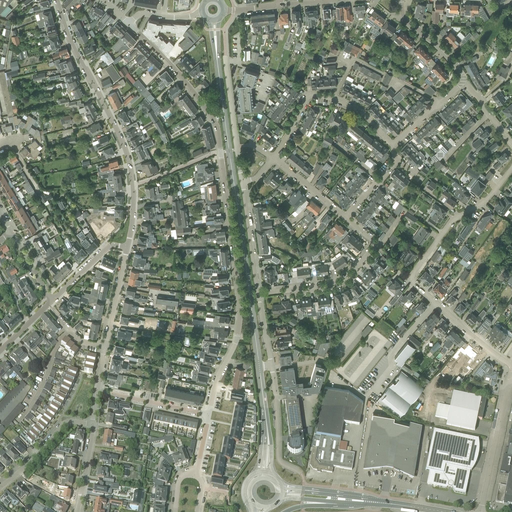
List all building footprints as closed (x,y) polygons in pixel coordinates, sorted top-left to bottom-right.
[(0,0),(0,13),(12,0),(0,0)] [(48,0),(45,0),(43,1),(37,2),(38,6),(33,7),(34,11),(43,9),(43,8),(50,6),(48,0)] [(69,8),(73,4),(69,0),(65,0),(62,4),(68,9),(66,11),(67,15),(71,11),(70,9),(69,8)] [(173,0),(173,8),(190,6),(190,0),(173,0)] [(425,6),(429,7),(429,11),(432,11),(432,3),(424,3),(424,5),(418,3),(416,9),(423,11),(425,6)] [(439,12),(443,13),(443,4),(435,3),(435,10),(432,10),(431,22),(437,23),(438,17),(438,18),(439,12)] [(355,5),(355,7),(353,7),(355,20),(358,20),(357,13),(360,12),(364,12),(365,12),(364,4),(355,5)] [(457,12),(457,4),(450,4),(449,8),(446,8),(446,14),(446,15),(453,15),(454,11),(457,12)] [(460,6),(460,14),(464,15),(468,15),(471,15),(471,5),(464,4),(464,6),(460,6)] [(351,14),(350,10),(350,5),(343,6),(344,18),(344,20),(341,26),(350,25),(350,21),(353,21),(352,17),(351,17),(351,14)] [(478,5),(471,5),(471,15),(480,15),(482,17),(484,21),(488,18),(482,7),(478,7),(478,5)] [(97,20),(102,10),(99,8),(97,6),(96,7),(96,6),(95,9),(92,7),(89,13),(90,14),(90,15),(95,18),(97,20)] [(344,18),(343,6),(336,7),(336,12),(337,19),(344,18)] [(331,17),(331,15),(334,15),(334,9),(330,9),(330,8),(323,9),(324,15),(322,15),(323,20),(323,25),(326,25),(326,23),(327,23),(327,17),(331,17)] [(44,12),(43,9),(34,11),(35,16),(39,15),(40,19),(44,18),(52,16),(51,10),(44,12)] [(422,16),(423,11),(416,9),(414,16),(420,17),(420,19),(424,21),(426,18),(422,16)] [(312,26),(311,10),(305,11),(305,17),(303,17),(303,21),(306,20),(306,25),(308,25),(308,28),(312,28),(312,26)] [(375,21),(379,15),(373,10),(365,21),(368,23),(369,21),(373,24),(375,21)] [(301,22),(301,20),(300,15),(299,15),(299,11),(292,11),(293,22),(297,22),(297,26),(295,32),(300,34),(303,23),(303,22),(301,22)] [(111,23),(115,19),(106,12),(100,19),(103,21),(99,26),(102,28),(108,21),(111,23)] [(275,22),(275,18),(274,13),(267,14),(269,23),(267,23),(268,29),(271,29),(270,23),(275,22)] [(281,16),(279,16),(279,21),(280,27),(280,33),(283,33),(284,33),(284,27),(283,25),(288,24),(288,22),(287,18),(287,13),(282,13),(283,16),(281,16)] [(80,20),(76,22),(72,24),(75,30),(82,26),(79,22),(87,18),(85,14),(79,17),(80,20)] [(258,19),(257,15),(251,16),(252,21),(252,24),(250,24),(251,32),(258,31),(257,28),(257,24),(258,24),(258,19)] [(372,26),(370,30),(375,33),(376,34),(376,35),(377,35),(374,39),(376,40),(380,33),(380,32),(377,30),(379,28),(378,27),(380,25),(385,19),(379,15),(375,21),(373,24),(372,26)] [(54,23),(52,16),(44,18),(40,19),(37,20),(39,27),(54,23)] [(144,27),(142,30),(150,38),(151,37),(154,40),(158,44),(161,47),(160,48),(165,53),(166,52),(168,53),(171,49),(174,45),(169,40),(166,42),(163,39),(162,39),(162,40),(159,36),(159,35),(156,32),(155,31),(155,30),(157,30),(157,27),(158,27),(160,28),(160,30),(166,31),(166,30),(171,30),(171,31),(172,31),(176,32),(175,35),(181,36),(185,30),(188,26),(186,25),(186,24),(176,23),(176,24),(162,23),(158,23),(159,22),(148,19),(147,22),(147,23),(148,23),(145,28),(144,27)] [(387,20),(384,24),(381,28),(380,32),(380,33),(382,34),(384,31),(390,35),(393,32),(396,28),(389,23),(390,22),(387,20)] [(119,29),(122,26),(117,21),(109,30),(116,36),(117,34),(121,31),(119,29)] [(55,26),(50,27),(47,28),(48,32),(46,32),(47,35),(45,35),(44,33),(41,34),(42,38),(57,33),(57,30),(56,30),(55,26)] [(78,36),(85,33),(86,32),(84,28),(83,28),(82,26),(75,30),(78,36)] [(108,26),(101,33),(103,35),(110,28),(108,26)] [(126,30),(122,26),(119,29),(121,31),(117,34),(120,37),(126,30)] [(474,31),(471,33),(469,32),(463,38),(466,41),(472,35),(476,39),(480,34),(478,32),(482,28),(480,26),(475,32),(474,31)] [(184,50),(197,39),(199,37),(190,27),(184,33),(188,36),(179,44),(184,50)] [(87,35),(90,33),(93,32),(92,29),(86,32),(85,33),(78,36),(81,42),(88,39),(86,34),(87,34),(87,35)] [(118,50),(132,35),(126,30),(120,37),(111,46),(116,51),(117,50),(118,50)] [(395,33),(390,38),(393,41),(395,39),(396,40),(398,42),(396,44),(399,46),(407,36),(404,33),(403,32),(402,32),(401,31),(402,31),(401,31),(398,34),(398,35),(395,33)] [(450,42),(455,36),(450,31),(444,37),(450,42)] [(455,47),(462,39),(457,34),(455,36),(450,42),(455,47)] [(20,43),(18,35),(11,36),(13,45),(20,43)] [(59,40),(57,35),(49,37),(50,39),(42,42),(39,42),(40,45),(43,45),(59,40)] [(128,49),(137,40),(132,35),(118,50),(117,50),(119,52),(123,49),(126,46),(128,49)] [(399,46),(399,47),(402,49),(406,44),(408,45),(409,46),(414,41),(413,41),(412,40),(413,40),(411,38),(410,39),(407,36),(399,46)] [(60,46),(60,45),(60,42),(59,42),(59,40),(43,45),(44,48),(47,47),(47,50),(60,46)] [(93,40),(92,41),(87,43),(88,45),(84,48),(88,55),(95,51),(93,46),(95,45),(93,40)] [(306,50),(310,43),(304,40),(302,43),(301,47),(306,50)] [(349,53),(353,45),(349,43),(349,42),(346,40),(341,49),(349,53)] [(137,51),(139,53),(144,48),(139,43),(138,43),(133,48),(134,49),(130,53),(126,57),(125,56),(123,58),(125,60),(127,58),(129,60),(133,57),(132,56),(133,55),(137,51)] [(356,57),(360,48),(353,45),(349,53),(356,57)] [(418,54),(413,59),(415,62),(425,52),(422,49),(422,48),(421,47),(420,47),(419,46),(416,49),(415,51),(416,53),(418,54)] [(66,47),(61,48),(58,50),(59,52),(52,55),(54,59),(63,55),(64,56),(65,56),(66,58),(70,56),(66,47)] [(102,48),(98,52),(95,55),(97,58),(105,51),(102,48)] [(140,64),(150,53),(144,48),(139,53),(134,58),(140,64)] [(256,63),(259,53),(253,51),(251,62),(256,63)] [(508,65),(511,58),(511,51),(510,51),(503,62),(508,65)] [(425,52),(415,62),(417,64),(421,61),(423,59),(425,60),(426,62),(431,57),(430,56),(429,54),(428,54),(425,52)] [(151,65),(157,60),(151,55),(141,65),(147,70),(151,65)] [(111,56),(109,58),(105,60),(108,64),(112,62),(114,60),(111,56)] [(114,60),(112,62),(114,65),(122,59),(120,56),(114,60)] [(470,59),(467,61),(468,63),(464,65),(471,76),(478,72),(472,62),(478,59),(476,56),(470,59)] [(186,57),(179,62),(182,66),(183,66),(184,67),(183,67),(184,68),(184,67),(187,71),(194,66),(193,65),(193,64),(193,65),(191,62),(190,62),(186,57)] [(60,69),(73,64),(71,59),(67,61),(66,60),(66,59),(60,62),(59,59),(54,61),(58,69),(60,69)] [(10,63),(11,70),(12,70),(12,71),(12,70),(14,70),(19,69),(19,68),(17,60),(10,62),(10,63)] [(157,71),(162,65),(157,60),(151,65),(153,67),(149,72),(152,75),(156,70),(157,71)] [(112,63),(105,68),(114,81),(121,76),(112,63)] [(423,71),(429,65),(427,63),(421,69),(423,71)] [(428,77),(424,80),(426,82),(427,83),(429,85),(432,82),(431,80),(442,69),(439,66),(440,65),(438,64),(437,64),(437,63),(432,68),(435,71),(431,75),(430,74),(427,77),(428,77)] [(66,72),(75,68),(73,64),(60,69),(58,69),(57,70),(58,72),(61,70),(62,72),(65,70),(66,72)] [(199,64),(189,73),(192,77),(194,76),(196,78),(205,71),(199,64)] [(334,65),(328,66),(329,74),(330,87),(336,86),(336,81),(335,77),(332,78),(331,74),(333,74),(332,70),(335,69),(335,65),(334,65)] [(425,73),(431,67),(429,65),(423,71),(425,73)] [(118,71),(122,76),(129,72),(125,66),(118,71)] [(501,66),(497,72),(495,76),(501,80),(502,77),(504,78),(508,73),(506,73),(510,67),(507,66),(506,69),(501,66)] [(368,77),(371,71),(366,68),(363,74),(368,77)] [(486,77),(483,74),(485,73),(487,69),(484,68),(483,71),(479,73),(478,72),(471,76),(473,81),(478,88),(487,82),(484,78),(486,77)] [(258,73),(245,69),(241,81),(241,82),(242,84),(248,84),(253,85),(254,85),(258,73)] [(442,69),(431,80),(432,82),(434,83),(436,81),(438,79),(440,77),(442,79),(442,80),(448,75),(447,75),(447,74),(447,73),(446,72),(445,72),(442,69)] [(12,70),(5,72),(6,79),(9,78),(9,75),(13,74),(12,70),(12,71),(12,70)] [(158,84),(170,75),(166,70),(159,75),(161,77),(156,81),(158,84)] [(65,81),(78,76),(77,75),(78,75),(77,73),(76,73),(76,71),(64,76),(65,81)] [(374,80),(377,74),(371,71),(368,77),(374,80)] [(46,77),(45,72),(32,75),(34,80),(46,77)] [(162,88),(173,79),(170,75),(158,84),(162,88)] [(311,79),(307,79),(307,80),(308,85),(311,85),(312,88),(318,88),(316,76),(314,76),(310,76),(311,79)] [(341,90),(346,93),(350,85),(352,82),(346,79),(347,76),(340,88),(341,89),(341,90)] [(65,82),(61,83),(63,88),(78,85),(77,83),(79,82),(78,81),(79,81),(78,78),(77,79),(77,77),(65,82)] [(109,78),(101,82),(104,88),(112,84),(109,78)] [(145,97),(146,98),(151,93),(145,88),(138,79),(133,83),(140,93),(145,97)] [(208,85),(204,80),(200,84),(204,88),(208,85)] [(299,88),(295,84),(294,83),(292,86),(293,87),(291,90),(288,87),(286,89),(296,97),(300,92),(297,90),(299,88)] [(251,89),(253,85),(248,84),(242,84),(237,85),(238,97),(252,96),(251,90),(251,89)] [(178,93),(182,90),(179,86),(178,85),(176,86),(175,85),(171,88),(169,89),(172,92),(172,93),(173,94),(170,96),(172,98),(172,99),(179,95),(178,93)] [(355,89),(356,88),(350,85),(346,93),(352,96),(355,89)] [(435,91),(429,85),(423,91),(432,95),(435,91)] [(83,94),(81,90),(79,86),(69,91),(69,92),(70,95),(71,96),(73,99),(76,97),(76,98),(83,94)] [(357,100),(361,92),(362,89),(357,87),(356,88),(355,89),(352,96),(351,97),(357,100)] [(500,91),(501,90),(499,87),(491,93),(493,96),(492,97),(498,105),(505,101),(502,98),(504,96),(500,91)] [(296,97),(286,89),(285,91),(287,93),(285,96),(292,102),(296,97)] [(376,98),(372,96),(370,95),(372,91),(369,90),(367,94),(366,95),(363,101),(368,104),(371,100),(373,101),(376,98)] [(396,94),(392,97),(393,97),(394,99),(397,103),(402,99),(403,97),(404,96),(399,91),(397,93),(396,94)] [(118,98),(117,96),(115,92),(108,95),(111,101),(118,98)] [(366,95),(361,92),(357,100),(362,103),(363,101),(366,95)] [(281,96),(279,99),(281,101),(288,106),(292,102),(285,96),(282,94),(281,96)] [(123,102),(125,104),(133,97),(131,95),(124,101),(123,102)] [(186,95),(182,98),(179,100),(191,115),(197,110),(186,95)] [(253,108),(252,96),(238,97),(240,109),(253,108)] [(426,104),(430,100),(423,96),(416,102),(422,109),(427,105),(426,104)] [(469,102),(466,99),(464,96),(462,99),(459,96),(455,100),(464,110),(468,105),(467,104),(469,102)] [(123,103),(122,100),(121,97),(118,98),(111,101),(114,108),(121,104),(123,103)] [(145,97),(139,103),(144,108),(150,103),(146,98),(145,97)] [(281,101),(276,97),(275,99),(280,103),(277,106),(278,107),(284,111),(288,106),(281,101)] [(155,112),(161,107),(154,100),(150,104),(155,112)] [(455,100),(450,104),(457,111),(459,109),(462,111),(464,110),(455,100)] [(91,101),(87,103),(84,105),(83,103),(78,104),(79,109),(81,108),(82,110),(84,110),(85,112),(87,111),(94,107),(91,101)] [(422,109),(416,102),(412,106),(418,113),(422,109)] [(240,111),(240,114),(262,111),(265,104),(262,103),(260,109),(240,111)] [(511,103),(507,108),(503,111),(507,116),(508,116),(511,121),(511,103)] [(372,114),(379,108),(381,106),(379,104),(377,106),(374,104),(371,106),(368,110),(372,114)] [(454,113),(457,111),(450,104),(446,109),(455,118),(456,116),(454,113)] [(278,107),(276,109),(273,107),(271,105),(270,107),(281,117),(285,112),(284,111),(278,107)] [(311,107),(308,113),(319,118),(322,112),(322,111),(321,110),(321,109),(314,105),(313,108),(311,107)] [(383,113),(385,110),(381,106),(379,108),(372,114),(376,119),(383,113)] [(418,113),(412,106),(407,111),(410,114),(413,117),(418,113)] [(95,107),(94,107),(87,111),(85,112),(89,121),(97,117),(96,115),(98,114),(95,107)] [(281,117),(270,107),(268,109),(273,113),(270,116),(277,122),(281,117)] [(446,109),(441,113),(444,115),(442,118),(445,121),(447,123),(449,121),(448,119),(450,117),(453,120),(455,118),(446,109)] [(120,119),(132,113),(131,110),(125,112),(124,110),(117,114),(120,119)] [(380,123),(390,114),(391,113),(390,111),(388,113),(385,110),(383,113),(376,119),(380,123)] [(134,116),(132,113),(120,119),(122,124),(129,120),(128,119),(134,116)] [(319,118),(308,113),(305,118),(313,122),(314,119),(318,121),(319,118)] [(332,113),(330,117),(327,122),(334,125),(335,123),(338,124),(342,116),(336,113),(335,114),(332,113)] [(15,125),(13,116),(12,114),(8,115),(8,117),(9,122),(2,124),(4,131),(7,131),(13,130),(12,129),(16,129),(15,125)] [(391,121),(392,120),(393,119),(391,116),(390,114),(380,123),(384,128),(386,126),(391,121)] [(25,128),(32,118),(28,115),(26,120),(22,118),(21,119),(19,118),(17,118),(16,115),(13,116),(15,125),(18,124),(23,127),(25,128)] [(70,115),(64,116),(60,117),(61,124),(66,123),(65,122),(72,120),(70,115)] [(200,115),(196,118),(191,120),(195,127),(197,125),(200,124),(201,125),(204,123),(204,122),(200,115)] [(390,131),(399,122),(401,120),(400,118),(398,120),(395,117),(393,119),(392,120),(391,121),(386,126),(390,131)] [(446,124),(444,122),(440,119),(438,121),(435,117),(430,121),(439,131),(446,124)] [(37,120),(32,118),(25,128),(28,130),(33,133),(34,133),(34,136),(44,134),(43,130),(39,131),(39,130),(36,129),(37,127),(34,125),(37,120)] [(189,118),(179,124),(181,127),(191,121),(189,118)] [(311,125),(313,122),(305,118),(302,124),(313,129),(314,127),(311,125)] [(243,123),(240,130),(252,135),(254,130),(258,121),(255,120),(252,119),(250,125),(243,123)] [(159,120),(154,123),(160,134),(165,131),(159,120)] [(349,130),(354,124),(349,120),(344,126),(349,130)] [(141,130),(138,125),(136,121),(131,124),(130,125),(132,128),(126,131),(129,137),(134,134),(137,132),(141,130)] [(439,131),(430,121),(426,125),(432,132),(435,129),(437,132),(439,131)] [(99,122),(95,125),(86,129),(88,132),(91,131),(93,134),(103,129),(99,122)] [(404,126),(401,124),(399,122),(390,131),(394,135),(404,126)] [(463,126),(464,128),(467,131),(471,126),(467,122),(463,126)] [(269,133),(266,131),(263,128),(264,125),(261,124),(257,132),(261,133),(263,135),(261,138),(266,142),(273,133),(271,131),(269,133)] [(313,129),(302,124),(299,129),(307,133),(309,130),(312,132),(313,129)] [(353,134),(359,128),(354,124),(349,130),(353,134)] [(435,135),(432,132),(426,125),(421,130),(430,139),(432,137),(435,135)] [(212,137),(209,126),(202,128),(205,139),(212,137)] [(198,127),(188,132),(190,136),(194,134),(199,132),(200,131),(198,127)] [(358,138),(364,132),(359,128),(353,134),(358,138)] [(486,129),(479,134),(477,136),(479,138),(472,144),(477,150),(478,151),(486,144),(486,143),(489,140),(486,137),(485,139),(484,138),(490,134),(486,129)] [(142,130),(141,130),(137,132),(134,134),(136,137),(130,140),(133,145),(141,141),(140,138),(142,137),(140,135),(143,133),(142,130)] [(430,139),(421,130),(417,134),(425,142),(427,140),(429,142),(431,140),(430,139)] [(363,142),(368,135),(364,132),(358,138),(356,141),(358,142),(360,140),(363,142)] [(278,141),(276,139),(277,138),(274,135),(275,134),(273,133),(266,142),(265,143),(270,147),(272,144),(274,146),(278,141)] [(41,142),(41,139),(45,138),(44,134),(34,136),(35,139),(30,143),(31,143),(28,145),(36,155),(40,152),(37,148),(40,145),(39,144),(41,142)] [(107,135),(102,137),(97,139),(99,143),(93,146),(94,149),(97,148),(106,144),(105,143),(109,141),(107,135)] [(333,139),(326,135),(323,141),(330,145),(333,139)] [(373,139),(368,135),(363,142),(368,146),(368,145),(373,139)] [(212,137),(205,139),(206,142),(206,143),(207,148),(215,146),(212,137)] [(373,149),(379,142),(374,138),(373,139),(368,145),(373,149)] [(145,147),(153,144),(151,140),(146,142),(136,147),(137,150),(136,151),(140,159),(141,158),(142,160),(148,157),(147,156),(149,155),(145,147)] [(453,145),(448,140),(444,143),(449,148),(453,145)] [(495,140),(491,143),(488,146),(489,146),(487,147),(489,150),(486,153),(488,156),(493,152),(497,149),(496,148),(499,145),(495,140)] [(375,156),(383,146),(379,142),(373,149),(376,151),(374,153),(374,155),(375,156)] [(412,150),(414,148),(410,143),(409,144),(407,143),(401,149),(402,150),(401,152),(405,156),(412,150)] [(353,144),(348,150),(351,152),(352,152),(353,153),(356,150),(355,148),(354,147),(355,146),(353,144)] [(36,155),(28,145),(26,147),(26,146),(21,150),(19,152),(24,158),(26,156),(28,158),(31,156),(33,158),(33,157),(35,159),(38,157),(36,155)] [(439,149),(440,149),(444,154),(448,151),(443,145),(439,149)] [(383,146),(375,156),(383,162),(389,155),(386,152),(388,150),(383,146)] [(111,147),(107,149),(104,150),(106,154),(101,156),(102,160),(111,156),(110,154),(114,153),(111,147)] [(195,158),(208,152),(209,152),(207,148),(202,150),(201,149),(192,153),(195,158)] [(409,161),(418,152),(417,150),(414,148),(412,150),(405,156),(409,161)] [(445,154),(444,154),(440,149),(434,154),(437,158),(439,160),(445,154)] [(356,150),(353,153),(355,154),(355,155),(358,158),(361,153),(363,151),(361,150),(359,152),(356,150)] [(418,152),(409,161),(413,165),(415,164),(418,166),(421,163),(423,162),(421,160),(424,157),(424,155),(420,151),(418,152)] [(505,152),(501,155),(498,157),(500,160),(493,166),(496,169),(506,161),(505,160),(509,157),(505,152)] [(286,159),(299,169),(304,163),(292,153),(286,159)] [(332,153),(329,158),(336,161),(338,156),(332,153)] [(474,167),(480,159),(476,157),(471,164),(474,167)] [(102,171),(98,172),(99,175),(101,175),(103,174),(107,173),(106,170),(119,166),(117,159),(112,161),(108,162),(109,164),(101,167),(101,168),(102,171)] [(151,160),(146,162),(141,164),(142,168),(145,168),(148,175),(158,172),(157,167),(154,168),(151,160)] [(448,169),(444,165),(439,161),(435,166),(439,170),(440,169),(445,173),(448,169)] [(316,174),(321,164),(317,162),(312,172),(316,174)] [(323,178),(328,172),(332,167),(326,162),(322,167),(325,170),(321,175),(317,178),(319,179),(316,183),(321,187),(324,183),(327,180),(323,178)] [(312,170),(306,165),(304,163),(299,169),(307,176),(312,170)] [(423,167),(420,171),(425,175),(428,171),(429,169),(427,166),(425,169),(423,167)] [(476,178),(480,173),(469,166),(465,172),(476,178)] [(199,173),(194,173),(195,178),(196,182),(196,185),(207,181),(206,176),(210,175),(210,173),(214,173),(213,167),(202,168),(202,172),(199,173)] [(365,177),(367,173),(363,170),(362,169),(359,172),(358,172),(357,174),(357,175),(355,173),(354,175),(364,184),(368,179),(365,177)] [(393,182),(401,173),(397,169),(391,175),(394,178),(391,181),(392,181),(387,187),(384,184),(381,188),(387,193),(388,194),(391,190),(390,189),(393,186),(395,184),(393,182)] [(103,174),(101,175),(102,179),(108,178),(108,183),(114,182),(121,181),(120,174),(115,174),(114,175),(114,171),(107,173),(103,174)] [(264,180),(268,184),(271,179),(277,184),(279,181),(282,177),(275,172),(274,174),(271,171),(264,180)] [(494,174),(490,171),(489,171),(485,176),(490,180),(494,174)] [(395,184),(393,186),(395,188),(399,182),(400,183),(398,186),(401,189),(404,186),(408,180),(405,178),(406,176),(401,173),(393,182),(395,184)] [(9,180),(6,174),(0,177),(0,185),(0,186),(9,180)] [(364,184),(354,175),(352,177),(355,180),(353,182),(360,188),(364,184)] [(214,184),(213,179),(207,181),(196,185),(191,187),(193,190),(200,187),(202,187),(202,186),(204,186),(205,192),(216,190),(215,184),(215,183),(214,184)] [(486,185),(478,179),(470,189),(478,195),(486,185)] [(10,180),(9,180),(0,186),(4,192),(13,186),(10,180)] [(431,180),(426,186),(432,190),(437,184),(431,180)] [(114,182),(108,183),(109,188),(110,188),(110,189),(111,189),(115,188),(115,189),(122,188),(121,181),(114,182)] [(277,188),(281,191),(282,192),(284,190),(287,192),(289,190),(292,186),(287,181),(284,185),(281,183),(277,188)] [(360,188),(353,182),(351,185),(348,183),(346,185),(356,193),(360,188)] [(34,190),(30,184),(25,188),(28,194),(29,193),(31,192),(34,190)] [(356,193),(346,185),(344,187),(347,189),(345,192),(347,193),(352,197),(354,199),(353,198),(356,193)] [(467,191),(465,189),(459,185),(459,186),(461,187),(459,190),(456,190),(454,192),(455,195),(458,197),(459,197),(466,202),(466,201),(467,202),(469,200),(468,199),(470,197),(466,193),(467,191)] [(17,192),(13,186),(4,192),(7,198),(17,192)] [(157,186),(153,187),(153,186),(145,187),(147,196),(151,195),(151,199),(158,198),(163,196),(166,195),(165,192),(162,193),(162,192),(158,193),(157,186)] [(390,195),(388,194),(387,193),(386,194),(379,188),(375,193),(385,201),(386,199),(390,195)] [(350,203),(340,195),(332,189),(328,193),(331,196),(333,193),(337,196),(336,196),(336,198),(340,201),(339,202),(346,208),(350,203)] [(20,190),(17,192),(7,198),(11,204),(21,198),(24,196),(20,190)] [(217,197),(216,190),(205,192),(202,192),(202,194),(204,194),(204,198),(217,197)] [(295,192),(289,198),(294,202),(293,203),(298,208),(304,202),(301,199),(304,195),(303,194),(302,193),(301,192),(300,192),(299,190),(296,193),(295,192)] [(456,202),(450,198),(451,195),(447,192),(444,190),(442,193),(442,195),(446,198),(443,202),(448,205),(452,208),(453,207),(456,204),(455,204),(456,202)] [(347,193),(344,196),(341,193),(340,195),(350,203),(354,199),(352,197),(347,193)] [(385,201),(375,193),(371,197),(372,199),(378,203),(380,200),(383,203),(385,201)] [(511,203),(511,201),(510,200),(506,197),(502,202),(500,200),(495,207),(504,214),(511,203)] [(25,204),(21,198),(11,204),(15,210),(22,206),(25,204)] [(61,209),(66,206),(61,198),(56,201),(61,209)] [(379,204),(378,203),(372,199),(369,203),(378,211),(380,210),(377,207),(379,204)] [(308,213),(316,204),(311,200),(306,206),(308,207),(305,211),(308,213)] [(378,211),(369,203),(365,208),(372,214),(374,211),(377,213),(378,211)] [(158,207),(157,207),(156,204),(150,205),(150,206),(144,206),(144,212),(152,211),(152,212),(154,211),(157,211),(159,211),(158,207)] [(218,204),(216,204),(207,205),(205,205),(205,206),(205,209),(206,209),(202,209),(203,215),(206,215),(206,213),(210,212),(215,212),(215,210),(219,210),(218,207),(219,207),(219,205),(218,204)] [(305,216),(304,217),(309,221),(313,217),(311,215),(313,212),(315,214),(316,214),(321,208),(316,204),(308,213),(305,216)] [(447,212),(443,209),(440,206),(439,207),(435,204),(432,208),(436,211),(432,217),(431,216),(428,221),(434,225),(436,222),(435,222),(436,220),(439,222),(447,212)] [(266,206),(261,207),(261,205),(253,206),(254,215),(260,214),(260,215),(262,215),(262,212),(267,211),(266,206)] [(25,212),(22,206),(15,210),(18,216),(25,212)] [(369,216),(372,214),(365,208),(361,213),(374,223),(375,221),(372,219),(369,216)] [(106,216),(106,219),(115,220),(115,216),(123,216),(123,209),(118,209),(115,209),(114,216),(106,215),(106,216)] [(27,210),(25,212),(18,216),(22,222),(31,216),(27,210)] [(157,214),(157,211),(154,211),(152,212),(152,211),(144,212),(143,212),(143,218),(147,218),(148,221),(156,219),(156,220),(163,219),(163,214),(157,214)] [(327,222),(328,221),(332,217),(327,213),(321,220),(323,221),(319,227),(322,229),(328,223),(327,222)] [(374,223),(361,213),(357,217),(364,223),(366,220),(369,223),(372,226),(372,225),(374,223)] [(489,217),(489,216),(491,214),(490,213),(482,216),(476,224),(478,225),(476,228),(481,231),(480,232),(481,232),(491,218),(489,217)] [(263,222),(263,218),(262,215),(260,215),(260,214),(254,215),(256,229),(264,228),(272,227),(271,221),(263,222)] [(392,223),(396,218),(391,214),(387,219),(388,219),(392,223)] [(32,224),(30,221),(33,219),(31,216),(22,222),(25,228),(32,224)] [(182,228),(180,216),(174,217),(175,225),(175,224),(175,229),(182,228)] [(223,222),(223,216),(208,218),(208,220),(206,221),(206,225),(210,224),(215,224),(223,222)] [(309,226),(313,222),(315,219),(313,217),(309,221),(306,224),(309,226)] [(151,229),(150,223),(156,222),(156,220),(156,219),(148,221),(148,223),(141,224),(142,231),(147,230),(148,233),(154,232),(154,228),(151,229)] [(476,219),(469,222),(468,222),(468,223),(460,234),(461,234),(458,239),(461,242),(477,220),(476,220),(475,220),(476,219)] [(292,228),(286,220),(282,224),(289,231),(291,229),(292,228)] [(331,237),(341,225),(336,221),(333,225),(331,228),(333,229),(328,234),(331,237)] [(316,225),(313,222),(309,226),(304,232),(307,235),(316,225)] [(36,230),(32,224),(25,228),(29,234),(36,230)] [(96,228),(93,230),(98,236),(101,233),(105,238),(114,229),(108,224),(100,232),(96,228)] [(340,235),(342,233),(345,229),(341,225),(331,237),(329,240),(331,242),(335,237),(339,240),(342,237),(340,235)] [(191,233),(190,227),(182,228),(175,229),(171,229),(171,230),(171,233),(171,235),(171,237),(171,238),(178,238),(177,235),(191,233)] [(431,232),(427,229),(423,227),(415,239),(422,244),(426,237),(427,238),(431,232)] [(273,236),(272,228),(256,230),(257,236),(267,234),(270,235),(273,236)] [(94,250),(84,239),(86,237),(82,230),(77,234),(81,240),(80,242),(85,247),(85,248),(90,253),(94,250)] [(46,242),(43,236),(40,231),(34,235),(36,238),(37,239),(33,241),(37,247),(43,243),(46,242)] [(98,246),(93,240),(95,238),(92,232),(86,238),(86,237),(84,239),(94,250),(98,246)] [(153,234),(150,234),(149,232),(144,233),(144,236),(139,235),(137,241),(139,241),(138,246),(141,246),(140,250),(143,249),(143,250),(146,249),(146,247),(151,246),(151,247),(157,247),(157,242),(156,242),(155,237),(154,237),(153,234)] [(267,244),(266,238),(270,237),(270,235),(267,234),(257,236),(258,245),(267,244)] [(352,246),(357,239),(352,235),(350,236),(348,234),(341,242),(346,246),(348,243),(352,246)] [(392,243),(397,237),(393,234),(388,241),(392,243)] [(400,239),(397,237),(392,243),(396,246),(400,239)] [(302,247),(303,248),(306,252),(311,247),(311,248),(314,244),(309,239),(307,241),(305,239),(302,242),(304,244),(302,247)] [(363,244),(357,239),(352,246),(357,251),(359,249),(362,252),(363,249),(363,248),(361,246),(363,244)] [(46,249),(43,243),(37,247),(41,254),(44,251),(45,252),(45,253),(46,255),(51,253),(48,248),(46,249)] [(87,253),(84,250),(81,247),(80,249),(75,243),(72,246),(83,257),(87,253)] [(270,246),(267,244),(258,245),(260,253),(265,253),(268,252),(270,252),(270,246)] [(440,245),(437,250),(431,258),(435,261),(433,266),(427,272),(425,271),(420,277),(424,281),(435,268),(437,264),(438,263),(447,250),(441,246),(440,245)] [(464,245),(459,253),(463,256),(469,248),(464,245)] [(83,257),(72,246),(69,248),(74,254),(73,255),(79,261),(83,257)] [(317,253),(311,248),(311,247),(306,252),(302,257),(315,255),(317,253)] [(6,248),(0,252),(4,259),(8,257),(9,260),(11,258),(6,249),(6,248)] [(58,248),(51,253),(52,254),(54,258),(61,254),(58,248)] [(230,263),(228,249),(220,250),(220,248),(208,250),(209,253),(211,255),(219,255),(219,261),(218,261),(217,263),(217,265),(219,266),(222,266),(222,264),(230,263)] [(302,257),(306,252),(303,248),(298,253),(302,257)] [(474,252),(469,248),(463,256),(462,258),(467,262),(474,252)] [(417,254),(413,251),(409,249),(401,260),(409,265),(417,254)] [(346,262),(350,258),(345,254),(343,252),(341,254),(336,258),(343,267),(345,266),(344,265),(347,263),(346,262)] [(52,254),(51,253),(46,255),(44,257),(47,262),(54,258),(52,254)] [(135,254),(133,264),(136,264),(135,267),(139,268),(141,268),(144,269),(144,266),(145,266),(146,259),(144,259),(141,258),(141,256),(135,254)] [(280,259),(271,254),(264,255),(264,260),(269,260),(277,264),(280,259)] [(343,267),(336,258),(331,261),(330,261),(330,264),(330,268),(330,269),(336,269),(337,270),(340,268),(341,269),(343,267)] [(387,264),(383,261),(384,260),(384,259),(383,258),(382,258),(381,259),(380,260),(378,258),(374,263),(377,265),(376,266),(375,265),(373,268),(380,274),(381,272),(382,270),(387,264)] [(108,259),(105,266),(110,268),(113,269),(116,262),(108,259)] [(327,268),(330,268),(330,264),(330,261),(324,262),(324,265),(321,265),(322,275),(325,275),(325,274),(328,274),(327,268)] [(322,275),(321,265),(321,262),(317,263),(311,264),(312,265),(312,270),(313,270),(316,270),(316,275),(319,275),(319,276),(322,275)] [(71,269),(68,265),(65,263),(59,269),(65,275),(71,269)] [(438,271),(437,270),(440,265),(438,263),(437,264),(435,268),(424,281),(428,285),(434,278),(432,277),(438,271)] [(275,265),(272,265),(267,266),(269,266),(269,269),(264,270),(264,272),(263,273),(264,276),(274,274),(274,271),(276,271),(275,265)] [(313,273),(313,270),(312,270),(312,265),(302,266),(304,277),(306,277),(306,276),(310,276),(310,273),(313,273)] [(442,277),(449,268),(445,265),(438,275),(442,277)] [(304,277),(302,266),(296,267),(297,270),(292,271),(292,272),(292,277),(297,276),(298,278),(301,277),(302,278),(304,277)] [(65,275),(59,269),(57,271),(53,267),(50,270),(54,274),(53,275),(58,281),(65,275)] [(470,272),(469,271),(466,269),(460,277),(464,281),(470,272)] [(131,270),(130,276),(137,278),(139,279),(142,274),(142,272),(139,272),(131,270)] [(380,275),(377,273),(374,270),(373,270),(375,271),(373,273),(369,270),(367,272),(366,271),(364,274),(372,281),(374,278),(376,280),(380,275)] [(370,283),(372,281),(364,274),(362,276),(363,277),(361,279),(365,282),(363,285),(362,284),(366,287),(368,289),(372,285),(370,283)] [(108,284),(101,283),(102,278),(94,276),(93,281),(98,282),(97,289),(106,291),(108,284)] [(130,276),(128,283),(136,285),(136,284),(138,284),(144,285),(145,279),(144,279),(139,279),(137,278),(130,276)] [(226,276),(221,276),(218,277),(218,276),(210,277),(211,280),(218,279),(218,282),(215,282),(215,285),(219,285),(219,282),(227,281),(226,276)] [(436,285),(433,289),(437,292),(448,280),(446,278),(443,281),(441,280),(439,282),(436,285)] [(389,285),(388,287),(392,290),(395,293),(395,296),(389,303),(392,305),(393,304),(399,296),(402,292),(398,289),(401,286),(399,284),(400,283),(395,279),(393,281),(392,282),(393,282),(392,282),(389,285)] [(14,282),(13,283),(16,288),(19,294),(22,292),(29,288),(29,287),(30,287),(28,284),(27,284),(25,281),(20,284),(18,280),(14,282)] [(451,282),(450,281),(448,280),(437,292),(439,294),(439,295),(440,296),(441,296),(445,293),(447,290),(445,288),(451,282)] [(365,292),(363,289),(360,285),(361,286),(358,288),(355,284),(353,285),(350,288),(354,292),(357,296),(359,294),(361,295),(365,292)] [(22,292),(19,294),(23,300),(26,298),(33,294),(31,291),(29,288),(22,292)] [(105,298),(106,291),(97,289),(92,288),(91,294),(85,292),(84,296),(89,297),(92,298),(93,295),(98,296),(105,298)] [(458,291),(454,288),(448,295),(450,296),(446,300),(450,304),(456,298),(453,296),(458,291)] [(135,290),(132,290),(127,289),(126,295),(130,296),(130,297),(134,298),(134,300),(136,301),(138,301),(139,296),(134,295),(135,290)] [(346,290),(342,292),(345,297),(347,301),(348,303),(356,301),(357,302),(359,301),(358,298),(357,296),(354,292),(350,294),(348,289),(346,290)] [(410,301),(412,298),(416,295),(411,290),(407,295),(406,294),(400,300),(403,303),(408,307),(412,303),(410,301)] [(345,297),(341,298),(340,293),(337,293),(337,294),(334,295),(337,304),(340,303),(341,305),(348,303),(347,301),(345,297)] [(474,310),(481,300),(484,296),(481,293),(477,298),(474,303),(470,307),(474,310)] [(25,303),(22,306),(26,310),(31,306),(37,301),(33,294),(26,298),(28,302),(26,304),(25,303)] [(87,302),(88,301),(89,297),(84,296),(73,294),(72,294),(73,294),(70,297),(71,299),(72,299),(72,300),(74,301),(73,304),(80,305),(80,302),(79,300),(79,299),(87,302)] [(326,295),(323,296),(324,306),(325,311),(329,310),(332,310),(334,309),(333,304),(333,299),(333,301),(330,301),(329,296),(326,296),(326,295)] [(178,306),(179,299),(157,296),(156,303),(166,304),(175,305),(178,306)] [(318,303),(315,303),(315,310),(316,312),(318,312),(321,311),(325,311),(324,306),(323,296),(320,296),(320,297),(317,297),(318,303)] [(224,298),(212,297),(212,300),(214,300),(214,304),(217,303),(218,309),(223,308),(223,309),(226,308),(230,307),(230,305),(231,305),(231,302),(230,302),(229,300),(224,301),(224,298)] [(303,309),(306,308),(305,298),(302,299),(302,300),(299,300),(300,305),(296,306),(295,304),(299,319),(302,319),(303,314),(303,311),(303,309)] [(315,310),(315,303),(311,304),(311,298),(308,299),(308,298),(305,298),(306,308),(309,308),(310,311),(315,310)] [(76,307),(72,304),(68,301),(65,304),(64,303),(59,307),(62,310),(61,311),(67,318),(70,315),(66,312),(69,309),(71,311),(76,307)] [(124,301),(123,306),(138,309),(139,307),(132,305),(133,302),(129,302),(124,301)] [(282,304),(272,305),(273,312),(278,312),(283,311),(283,312),(285,312),(290,311),(289,310),(291,310),(291,308),(290,303),(289,303),(288,301),(282,302),(282,304)] [(414,306),(411,310),(412,311),(414,313),(416,310),(419,313),(419,314),(427,306),(426,305),(426,304),(425,303),(424,303),(422,301),(419,304),(418,303),(414,306)] [(463,311),(467,307),(470,304),(467,301),(463,305),(460,302),(458,305),(455,309),(460,313),(462,310),(463,311)] [(102,310),(103,304),(97,302),(94,302),(93,305),(96,305),(95,309),(102,310)] [(93,308),(92,312),(91,315),(94,316),(100,317),(102,310),(95,309),(93,308)] [(476,317),(472,312),(469,315),(466,319),(471,324),(474,321),(476,323),(484,315),(486,312),(483,309),(478,314),(476,317)] [(435,313),(434,312),(425,322),(429,325),(426,329),(430,332),(438,321),(436,319),(439,316),(438,315),(439,315),(435,312),(435,313)] [(56,325),(46,313),(40,319),(50,330),(56,325)] [(7,322),(5,324),(10,330),(22,320),(16,314),(9,320),(7,322)] [(139,319),(138,319),(121,315),(120,322),(127,324),(128,321),(137,323),(142,324),(144,318),(139,317),(139,319)] [(213,322),(205,320),(204,322),(193,321),(192,323),(205,325),(205,324),(219,326),(220,323),(225,324),(228,324),(228,323),(229,323),(229,321),(229,320),(229,316),(220,315),(215,315),(215,318),(213,318),(213,322)] [(480,321),(477,324),(479,328),(484,332),(485,331),(489,326),(489,325),(491,322),(490,321),(490,320),(486,317),(483,321),(483,320),(481,322),(480,321)] [(448,325),(445,322),(446,322),(444,320),(444,321),(443,320),(436,329),(434,330),(434,332),(437,334),(438,334),(440,331),(442,333),(439,336),(439,337),(440,338),(445,333),(448,329),(446,327),(448,325)] [(99,323),(94,322),(87,321),(87,323),(91,324),(90,328),(97,330),(99,323)] [(401,335),(408,328),(402,322),(395,330),(401,335)] [(227,331),(224,330),(225,327),(222,327),(219,326),(205,324),(205,325),(204,328),(215,329),(214,332),(219,333),(218,338),(226,339),(227,331)] [(55,335),(61,330),(56,325),(50,330),(52,332),(48,335),(51,339),(55,335)] [(289,329),(287,330),(287,325),(276,327),(277,330),(275,330),(276,336),(283,335),(283,336),(290,335),(289,329)] [(366,337),(373,329),(368,325),(363,331),(364,333),(363,335),(366,337)] [(495,340),(501,330),(503,327),(501,325),(499,328),(495,325),(492,329),(489,334),(491,335),(490,336),(495,340)] [(96,337),(97,330),(90,328),(89,332),(85,331),(84,334),(96,337)] [(137,330),(129,329),(121,328),(120,330),(119,330),(118,333),(117,333),(117,336),(118,336),(117,337),(129,339),(130,339),(131,336),(135,337),(136,333),(134,332),(135,330),(137,330)] [(175,334),(184,336),(184,334),(179,333),(180,328),(178,328),(178,330),(176,330),(175,334)] [(447,339),(443,343),(445,344),(446,345),(447,344),(457,333),(453,329),(449,333),(447,335),(445,338),(447,339)] [(501,330),(495,340),(499,343),(501,341),(502,342),(503,341),(506,344),(511,337),(508,334),(506,333),(501,330)] [(443,348),(441,350),(442,351),(444,353),(449,348),(454,342),(456,344),(462,338),(457,333),(447,344),(446,345),(443,348)] [(41,339),(37,335),(36,337),(34,334),(29,339),(36,347),(41,342),(41,339)] [(290,335),(289,336),(284,336),(284,340),(277,341),(278,348),(288,347),(287,342),(291,342),(290,335)] [(181,345),(183,337),(175,336),(174,341),(176,342),(176,344),(181,345)] [(70,342),(71,341),(68,338),(67,339),(66,338),(59,347),(64,350),(65,349),(65,348),(66,348),(70,342)] [(36,347),(29,339),(24,344),(26,346),(25,348),(29,352),(31,350),(32,351),(36,347)] [(320,343),(317,341),(314,339),(313,339),(311,345),(318,348),(320,343)] [(420,343),(415,339),(411,343),(417,347),(420,343)] [(214,341),(204,340),(203,346),(204,347),(208,348),(207,352),(209,352),(209,353),(217,354),(218,353),(219,353),(220,348),(219,348),(213,346),(214,341)] [(401,366),(415,348),(407,341),(394,357),(397,360),(396,362),(401,366)] [(431,348),(429,351),(432,354),(435,351),(441,344),(437,341),(431,348)] [(73,347),(74,347),(75,345),(72,342),(71,343),(70,342),(66,348),(65,348),(65,349),(69,353),(73,347)] [(325,356),(330,342),(321,343),(317,354),(325,356)] [(133,347),(125,345),(120,344),(120,346),(116,345),(114,351),(125,354),(126,350),(132,351),(133,347)] [(461,347),(453,358),(454,359),(454,358),(456,360),(459,356),(458,355),(461,352),(465,356),(466,355),(471,359),(467,363),(469,365),(472,361),(473,361),(475,359),(474,358),(477,354),(475,353),(473,351),(472,350),(473,348),(469,346),(469,345),(465,350),(461,347)] [(74,357),(79,349),(76,347),(75,348),(74,347),(73,347),(69,353),(69,354),(74,357)] [(295,349),(293,349),(294,352),(291,352),(290,349),(279,351),(280,351),(280,356),(281,363),(288,362),(289,362),(291,362),(291,360),(296,359),(299,356),(297,355),(299,351),(295,349)] [(24,360),(28,357),(24,352),(23,354),(22,353),(19,350),(13,355),(13,354),(10,357),(18,366),(21,363),(21,362),(23,360),(24,360)] [(209,356),(209,353),(209,352),(207,352),(200,350),(199,357),(204,358),(203,361),(205,362),(213,363),(213,362),(214,362),(215,358),(214,357),(209,356)] [(94,356),(92,355),(91,355),(87,354),(87,355),(85,360),(84,360),(86,361),(86,360),(95,363),(97,359),(96,359),(96,357),(93,356),(94,356)] [(123,360),(121,359),(113,358),(111,364),(126,367),(129,368),(129,365),(122,363),(123,360)] [(204,365),(205,362),(203,361),(190,358),(190,362),(195,363),(194,366),(199,367),(198,370),(203,371),(208,373),(209,371),(210,371),(211,367),(210,366),(204,365)] [(94,364),(95,363),(86,360),(86,361),(83,366),(84,366),(94,368),(93,368),(94,369),(95,365),(94,364)] [(236,367),(234,377),(242,378),(244,372),(246,373),(247,368),(248,368),(250,362),(244,361),(242,369),(236,367)] [(497,372),(495,372),(494,372),(493,372),(491,371),(492,370),(493,369),(493,368),(493,367),(493,366),(492,365),(492,364),(491,364),(490,363),(489,364),(485,361),(482,365),(473,375),(478,379),(482,374),(484,376),(491,378),(490,384),(494,385),(497,372)] [(319,390),(325,369),(323,368),(324,366),(315,363),(309,382),(303,383),(303,385),(302,385),(302,383),(298,384),(299,385),(297,386),(297,384),(296,384),(293,368),(284,369),(280,369),(280,373),(281,373),(282,384),(282,388),(283,388),(284,395),(297,393),(297,392),(304,391),(304,392),(319,390)] [(10,369),(8,367),(4,364),(0,367),(0,369),(5,374),(8,377),(10,375),(8,371),(10,369)] [(128,371),(129,368),(126,367),(111,364),(110,370),(122,373),(122,370),(125,370),(128,371)] [(93,370),(93,368),(94,368),(84,366),(82,371),(82,372),(91,374),(92,375),(94,370),(93,370)] [(166,375),(167,368),(164,367),(163,367),(159,366),(159,369),(163,370),(162,375),(166,375)] [(24,378),(18,372),(14,367),(11,370),(21,381),(24,378)] [(78,371),(73,369),(68,368),(69,368),(66,373),(67,373),(76,377),(75,377),(76,377),(78,373),(77,373),(78,371)] [(202,374),(203,371),(198,370),(195,370),(194,376),(197,377),(196,380),(206,382),(207,381),(208,381),(209,376),(208,376),(202,374)] [(401,370),(398,374),(397,375),(399,377),(395,382),(393,381),(389,386),(388,386),(389,386),(385,391),(387,392),(382,398),(380,396),(377,400),(376,401),(400,416),(423,388),(401,370)] [(122,376),(109,372),(107,378),(110,379),(109,383),(114,384),(114,383),(118,384),(119,381),(121,381),(122,376)] [(75,378),(75,377),(76,377),(67,373),(64,378),(65,379),(65,378),(73,382),(74,382),(76,379),(75,378)] [(163,388),(165,376),(166,375),(162,375),(158,374),(157,379),(161,379),(159,387),(163,388)] [(241,387),(242,378),(234,377),(232,386),(241,387)] [(73,384),(73,382),(65,378),(65,379),(62,383),(61,383),(62,384),(71,387),(71,388),(74,384),(73,384)] [(70,389),(71,388),(71,387),(62,384),(59,388),(60,389),(69,393),(68,393),(69,393),(71,390),(70,389)] [(340,442),(343,422),(359,425),(363,401),(348,390),(324,386),(318,426),(316,425),(314,436),(320,436),(318,448),(312,447),(313,448),(312,452),(311,457),(310,461),(310,463),(310,464),(310,465),(309,465),(310,465),(313,469),(312,469),(313,470),(313,469),(314,470),(317,471),(317,473),(320,473),(320,471),(323,471),(326,472),(332,473),(333,467),(352,470),(354,454),(346,452),(346,447),(347,443),(340,442)] [(68,394),(68,393),(69,393),(60,389),(57,393),(56,393),(57,394),(57,393),(66,398),(69,395),(68,394)] [(231,391),(230,398),(237,399),(237,400),(241,401),(243,394),(246,394),(246,392),(235,389),(234,392),(231,391)] [(482,397),(477,396),(453,391),(450,408),(437,405),(435,417),(447,420),(446,425),(475,431),(477,419),(482,420),(486,399),(481,398),(482,397)] [(65,399),(66,398),(57,393),(57,394),(54,398),(55,398),(63,403),(66,400),(65,399)] [(62,405),(63,403),(55,398),(51,403),(51,402),(51,403),(52,403),(60,408),(63,405),(62,405)] [(286,401),(282,401),(283,405),(285,404),(289,437),(290,439),(289,440),(289,441),(288,441),(288,442),(287,442),(287,443),(287,444),(287,445),(287,446),(287,447),(287,448),(288,449),(288,450),(289,451),(290,452),(291,453),(292,453),(292,454),(293,454),(294,454),(295,454),(296,454),(297,454),(298,454),(299,454),(299,453),(300,453),(301,453),(301,452),(302,451),(302,450),(303,450),(303,449),(303,448),(304,448),(304,447),(304,446),(304,445),(304,444),(303,436),(302,436),(301,434),(302,434),(298,401),(296,402),(296,399),(286,400),(286,401)] [(120,416),(121,408),(129,409),(130,405),(113,402),(113,404),(109,403),(108,410),(116,411),(115,415),(120,416)] [(59,410),(60,408),(52,403),(48,407),(49,408),(57,413),(60,410),(59,410)] [(49,408),(45,412),(46,413),(46,412),(54,418),(57,415),(56,414),(57,413),(49,408)] [(46,412),(46,413),(42,416),(43,417),(50,423),(51,423),(54,420),(53,419),(54,418),(46,412)] [(373,414),(368,439),(364,468),(364,469),(386,467),(386,466),(387,466),(388,467),(391,468),(392,467),(394,467),(393,468),(413,477),(414,476),(422,428),(394,420),(394,417),(373,414)] [(113,416),(112,416),(107,415),(106,424),(110,425),(112,425),(113,420),(122,422),(123,418),(113,416)] [(43,417),(39,421),(38,421),(39,421),(47,427),(47,428),(50,425),(49,424),(50,423),(43,417)] [(39,421),(35,425),(36,426),(43,432),(46,429),(47,427),(39,421)] [(499,485),(495,502),(503,503),(503,505),(507,506),(507,504),(511,505),(511,422),(509,436),(511,436),(511,443),(511,446),(508,445),(506,456),(503,455),(500,473),(503,473),(508,474),(506,486),(499,485)] [(36,426),(32,429),(31,429),(32,430),(39,436),(40,437),(43,434),(42,433),(43,432),(36,426)] [(116,434),(129,437),(130,433),(126,432),(112,429),(112,430),(114,430),(113,433),(104,431),(103,438),(111,439),(115,440),(116,434)] [(32,430),(28,433),(27,433),(28,434),(35,441),(36,441),(39,438),(38,437),(39,436),(32,430)] [(426,465),(425,470),(429,471),(427,484),(429,485),(433,486),(434,487),(436,485),(437,486),(445,488),(448,487),(449,487),(451,488),(452,487),(452,488),(452,489),(455,492),(465,494),(468,483),(467,483),(470,471),(470,470),(471,465),(474,466),(475,466),(476,462),(478,457),(478,456),(478,455),(479,449),(479,446),(478,446),(475,445),(476,440),(476,439),(473,439),(434,430),(426,465)] [(77,451),(78,441),(82,442),(84,433),(83,433),(83,432),(81,432),(80,432),(77,432),(76,437),(75,436),(72,450),(77,451)] [(35,441),(28,434),(24,437),(22,435),(19,437),(28,446),(30,444),(32,445),(35,443),(34,442),(35,441)] [(24,444),(21,441),(17,437),(13,441),(17,445),(14,448),(17,451),(21,455),(21,454),(22,455),(25,452),(25,451),(25,450),(22,446),(24,444)] [(113,446),(115,440),(111,439),(103,438),(102,445),(110,446),(113,446)] [(14,453),(17,451),(14,448),(10,444),(5,449),(9,452),(7,455),(9,457),(13,462),(15,460),(15,461),(19,458),(18,457),(14,453)] [(177,453),(182,463),(182,464),(189,461),(187,456),(188,456),(192,456),(194,449),(189,449),(177,453)] [(7,459),(9,457),(7,455),(2,450),(0,451),(0,455),(2,458),(0,460),(0,462),(1,463),(6,468),(7,467),(8,467),(11,464),(10,464),(10,463),(7,459)] [(182,463),(177,453),(167,456),(163,453),(160,456),(164,460),(169,464),(172,462),(173,463),(174,463),(175,466),(178,465),(181,464),(182,463)] [(111,460),(118,461),(118,456),(105,454),(105,455),(101,455),(99,461),(104,462),(104,465),(110,466),(111,460)] [(73,459),(68,458),(64,458),(63,468),(66,468),(66,469),(74,470),(76,461),(72,461),(73,459)] [(166,467),(169,464),(164,460),(161,463),(158,474),(169,477),(169,476),(170,476),(171,473),(170,473),(171,470),(166,469),(166,467)] [(108,478),(108,474),(109,469),(102,468),(102,470),(98,469),(98,473),(97,472),(96,475),(97,475),(97,477),(104,478),(103,481),(113,483),(114,479),(108,478)] [(169,478),(169,477),(158,474),(156,473),(155,478),(154,478),(153,484),(155,484),(161,485),(162,482),(167,483),(168,481),(169,478)] [(32,485),(38,478),(33,474),(27,481),(32,485)] [(73,478),(68,477),(66,477),(63,476),(62,480),(61,486),(65,486),(65,485),(72,486),(73,478)] [(212,478),(211,484),(218,486),(218,489),(227,491),(228,487),(222,486),(223,480),(212,478)] [(95,489),(94,492),(106,494),(107,489),(112,489),(118,490),(119,485),(99,482),(98,486),(95,485),(95,488),(94,489),(95,489)] [(27,492),(25,489),(21,486),(19,484),(12,490),(15,493),(15,494),(20,499),(25,495),(26,497),(29,494),(27,493),(27,492)] [(161,489),(161,485),(155,484),(154,489),(155,489),(155,495),(166,497),(166,496),(167,496),(167,493),(166,493),(167,490),(161,489)] [(35,499),(41,491),(33,487),(30,493),(31,494),(30,496),(35,499)] [(64,490),(64,488),(58,487),(58,490),(60,490),(60,493),(64,493),(63,499),(69,500),(71,492),(64,490)] [(135,491),(133,504),(139,505),(141,492),(135,491)] [(19,502),(14,498),(11,494),(8,497),(7,499),(4,496),(0,499),(0,500),(3,504),(4,503),(8,507),(11,503),(15,507),(19,502)] [(166,497),(155,495),(154,505),(160,506),(160,503),(165,503),(166,500),(166,501),(166,498),(166,497)] [(65,511),(68,508),(64,505),(63,505),(64,503),(54,498),(52,501),(58,504),(55,510),(57,511),(65,511)] [(105,509),(106,503),(106,501),(102,501),(101,500),(96,500),(95,507),(105,509)]
